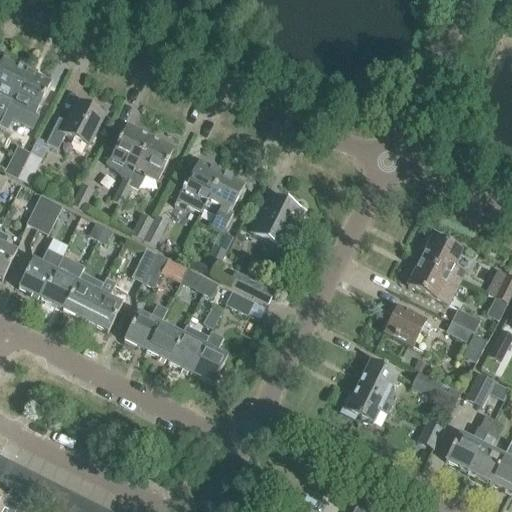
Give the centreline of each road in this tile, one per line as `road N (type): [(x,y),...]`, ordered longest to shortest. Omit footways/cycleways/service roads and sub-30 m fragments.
road 1 (residential): [(387,165),(0,1)]
road 2 (residential): [(256,419),(387,165)]
road 3 (residential): [(7,336),(241,448)]
road 4 (residential): [(441,511),(256,419)]
road 5 (residential): [(387,165),(468,0)]
road 6 (residential): [(157,511),(0,434)]
road 7 (residential): [(511,216),(387,165)]
